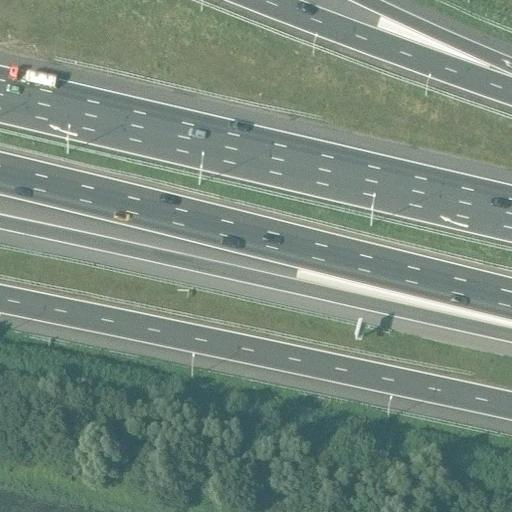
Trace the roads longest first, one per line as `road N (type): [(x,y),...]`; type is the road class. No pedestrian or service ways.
road 1 (motorway): [(0,179),(511,304)]
road 2 (motorway): [(511,209),(0,91)]
road 3 (motorway): [(0,223),(511,334)]
road 4 (motorway): [(0,300),(511,408)]
road 5 (motorway): [(511,87),(364,43),(259,0)]
road 6 (motorway): [(511,84),(358,0)]
